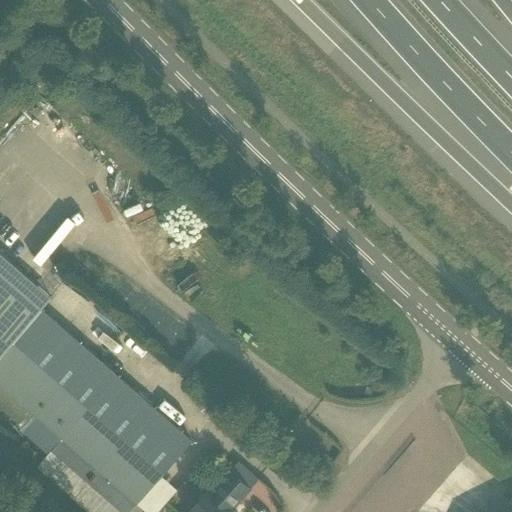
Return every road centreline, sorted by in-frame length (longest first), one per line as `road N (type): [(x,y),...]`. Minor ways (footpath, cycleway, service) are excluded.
road 1 (tertiary): [(461,344),(95,0)]
road 2 (motorway): [(300,0),(511,204)]
road 3 (unclassified): [(317,511),(461,344)]
road 4 (motorway): [(367,0),(511,148)]
